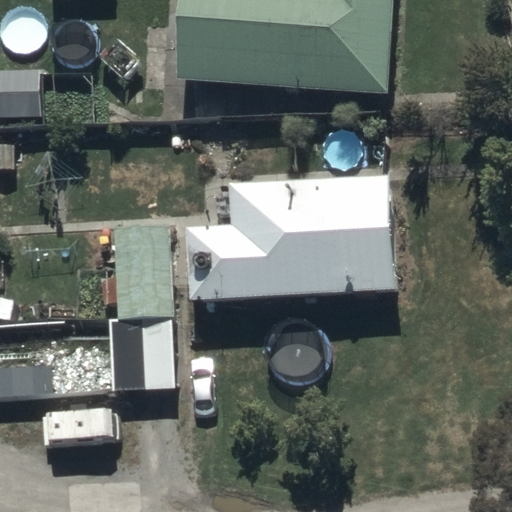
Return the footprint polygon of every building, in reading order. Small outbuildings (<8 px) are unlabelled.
[(187,0),(182,91),(388,104),(394,0),(187,0)] [(47,78),(0,78),(0,126),(47,125),(47,78)] [(392,188),(231,197),(233,240),(190,243),(194,314),(399,303),(392,188)] [(170,238),(117,241),(121,329),(174,327),(170,238)] [(177,397),(174,327),(121,329),(111,329),(114,400),(177,397)]
